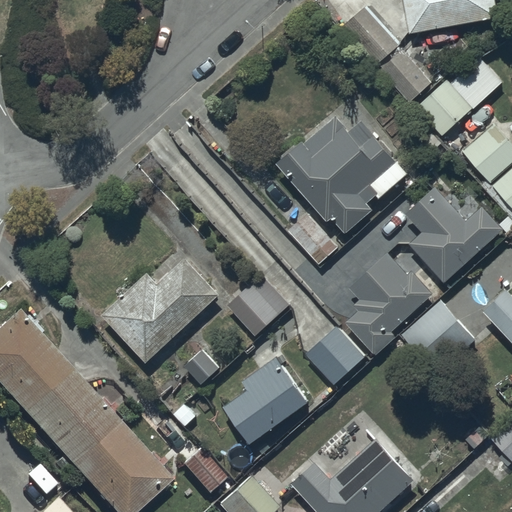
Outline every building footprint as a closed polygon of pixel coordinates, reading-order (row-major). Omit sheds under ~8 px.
[(496,0),(403,0),(411,35),(500,18),(496,0)] [(402,44),(368,6),(345,27),(378,64),(376,66),(410,103),(432,82),(400,47),(402,44)] [(417,106),(442,135),(474,108),(449,79),(417,106)] [(303,142),(278,165),(328,222),(333,219),(346,234),(374,209),(369,204),(377,197),(379,199),(408,174),(362,121),(350,132),(337,118),(306,145),(303,142)] [(511,142),(495,123),(463,151),(492,183),(511,164),(511,142)] [(511,168),(494,185),(511,205),(511,168)] [(438,188),(407,215),(422,232),(410,243),(445,283),(505,231),(508,234),(511,230),(511,218),(510,215),(499,224),(483,206),(467,221),(438,188)] [(340,247),(309,213),(289,230),(320,265),(340,247)] [(388,252),(349,288),(360,299),(354,305),(359,311),(346,323),(376,356),(397,336),(393,332),(434,295),(412,272),(409,275),(388,252)] [(104,315),(148,363),(223,295),(188,257),(159,284),(149,273),(104,315)] [(291,304),(262,274),(239,295),(245,301),(234,312),(258,336),(291,304)] [(511,341),(511,294),(507,290),(484,312),(511,341)] [(137,511),(174,479),(20,311),(0,329),(0,386),(115,511),(137,511)] [(337,326),(306,354),(334,385),(366,357),(337,326)] [(204,350),(186,366),(204,385),(222,369),(204,350)] [(225,407),(252,444),(310,402),(277,357),(243,381),(249,390),(225,407)] [(511,459),(511,418),(492,439),(511,459)] [(381,511),(414,482),(376,439),(332,479),(317,462),(293,483),(318,511),(381,511)] [(229,477),(203,447),(183,464),(209,494),(229,477)] [(275,511),(280,508),(250,475),(215,507),(219,511),(275,511)] [(71,511),(58,497),(41,511),(71,511)]
